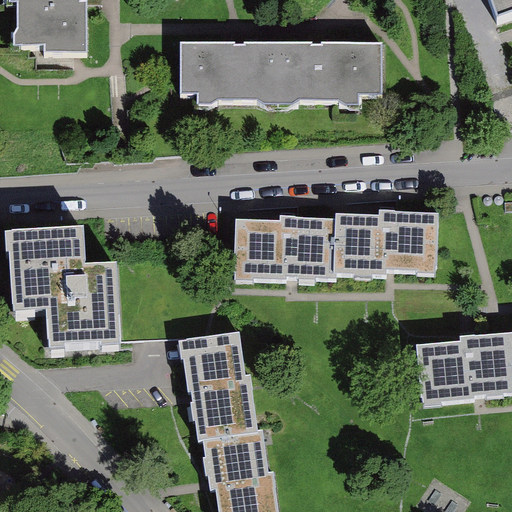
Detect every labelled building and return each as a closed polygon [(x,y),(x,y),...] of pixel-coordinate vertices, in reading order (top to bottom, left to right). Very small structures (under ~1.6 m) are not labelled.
[(16,0),(17,8),(24,8),(26,53),(54,51),(54,60),(93,59),(90,0),(16,0)] [(511,0),(486,0),(498,30),(511,25),(511,0)] [(382,52),(181,52),(181,103),(382,102),(382,52)] [(325,223),(235,221),(234,284),(289,285),(289,279),(293,279),(389,282),(389,275),(393,275),(438,276),(439,213),(378,212),(378,217),(325,216),(325,223)] [(83,236),(6,243),(12,323),(49,320),(53,358),(124,352),(117,271),(86,274),(83,236)] [(470,341),(413,346),(419,407),(481,401),(511,397),(511,331),(498,333),(499,337),(470,341)] [(213,343),(191,346),(214,494),(221,493),(224,511),(281,511),(276,476),(270,477),(255,381),(249,380),(243,338),(213,343)]
